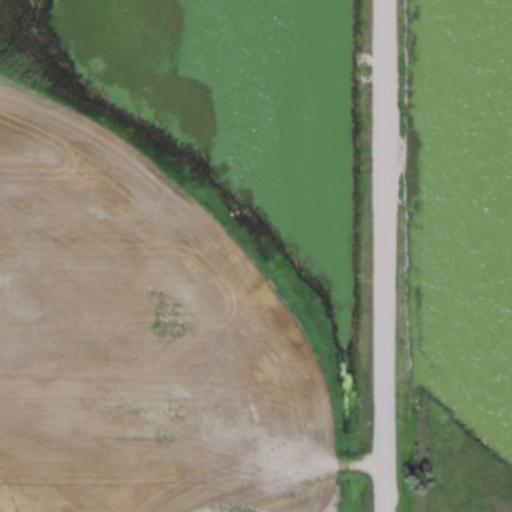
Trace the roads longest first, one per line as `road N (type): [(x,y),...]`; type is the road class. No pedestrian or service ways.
road 1 (residential): [(381,511),(382,0)]
road 2 (track): [(246,468),(382,462)]
